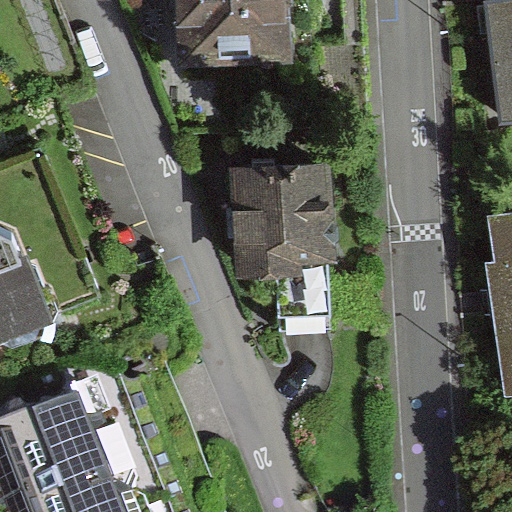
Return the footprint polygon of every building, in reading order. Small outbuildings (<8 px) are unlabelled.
[(232,0),(177,0),(181,58),(235,56),(232,0)] [(287,0),(232,0),(235,56),(290,53),(287,0)] [(511,0),(493,0),(504,119),(511,118),(511,0)] [(337,169),(236,174),(241,265),(342,260),(337,169)] [(485,246),(506,380),(511,378),(511,193),(488,197),(496,244),(485,246)] [(0,235),(0,326),(44,310),(21,249),(7,254),(0,235)] [(0,440),(0,511),(115,511),(79,412),(0,440)]
